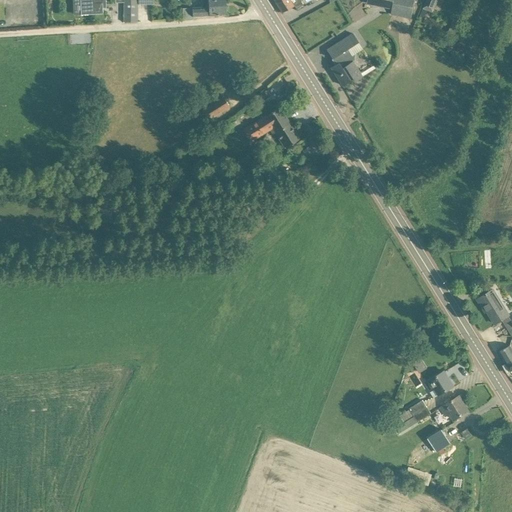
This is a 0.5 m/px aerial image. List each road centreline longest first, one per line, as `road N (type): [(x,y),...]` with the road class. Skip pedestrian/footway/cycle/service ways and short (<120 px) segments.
road 1 (secondary): [(511,404),(267,12)]
road 2 (residential): [(0,34),(267,12)]
